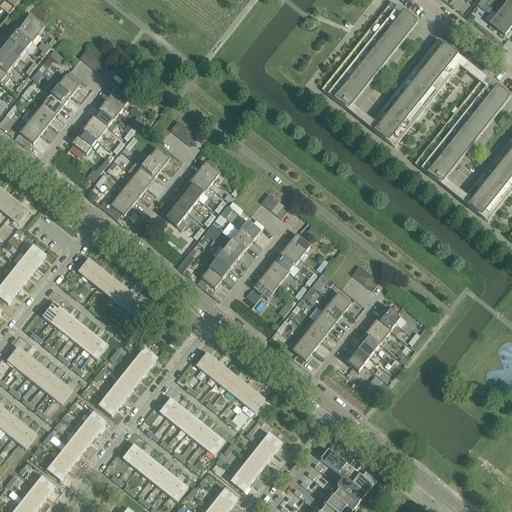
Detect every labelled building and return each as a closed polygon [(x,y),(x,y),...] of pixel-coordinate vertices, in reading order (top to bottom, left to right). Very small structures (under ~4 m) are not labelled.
[(0,0),(0,9),(1,10),(8,0),(0,0)] [(9,17),(22,0),(8,0),(1,10),(9,17)] [(412,128),(425,112),(438,95),(451,79),(459,68),(464,62),(441,44),(436,50),(420,71),(415,77),(410,83),(393,104),(389,110),(384,116),(376,126),(373,123),(353,107),(418,25),(406,15),(392,4),(378,21),(365,37),(352,53),(339,70),(326,86),(323,89),(322,91),(394,149),(395,150),(399,145),(399,144),(412,128)] [(485,5),(481,10),(486,14),(487,13),(490,15),(493,12),(485,5)] [(511,11),(506,6),(498,16),(511,27),(511,11)] [(511,28),(511,27),(498,16),(490,26),(505,38),(511,28)] [(46,29),(31,17),(24,26),(39,37),(46,29)] [(39,37),(24,26),(18,34),(33,45),(39,37)] [(33,45),(18,34),(11,42),(26,53),(33,45)] [(26,53),(11,42),(5,49),(20,61),(26,53)] [(20,61),(5,49),(0,55),(0,58),(14,69),(20,61)] [(85,65),(93,55),(88,51),(80,61),(85,65)] [(90,69),(98,59),(93,55),(85,65),(90,69)] [(14,69),(0,58),(0,71),(7,77),(14,69)] [(95,73),(103,63),(98,59),(90,69),(95,73)] [(100,77),(108,67),(103,63),(95,73),(100,77)] [(7,77),(0,71),(0,85),(4,88),(11,80),(7,77)] [(80,89),(66,78),(59,88),(72,98),(80,89)] [(488,224),(505,202),(511,193),(511,145),(503,157),(506,159),(489,180),(486,178),(477,190),(480,192),(472,202),(446,181),(511,99),(499,90),(485,79),(415,166),(488,224)] [(72,98),(59,88),(51,97),(64,108),(72,98)] [(130,103),(115,92),(110,99),(124,110),(130,103)] [(64,108),(51,97),(43,107),(57,118),(64,108)] [(124,110),(110,99),(105,106),(119,117),(124,110)] [(119,117),(105,106),(99,112),(113,123),(119,117)] [(57,118),(43,107),(36,117),(49,127),(57,118)] [(113,123),(99,112),(94,119),(108,130),(113,123)] [(49,127),(36,117),(28,126),(41,137),(49,127)] [(108,130),(94,119),(89,126),(103,137),(108,130)] [(176,137),(183,128),(178,124),(171,133),(176,137)] [(41,137),(28,126),(20,136),(24,139),(32,145),(33,147),(41,137)] [(103,137),(89,126),(83,132),(97,144),(103,137)] [(181,141),(188,132),(183,128),(176,137),(181,141)] [(97,144),(83,132),(78,139),(92,150),(97,144)] [(186,145),(194,136),(188,132),(181,141),(186,145)] [(20,136),(16,142),(27,151),(32,145),(24,139),(20,136)] [(191,149),(199,140),(194,136),(186,145),(191,149)] [(92,150),(78,139),(72,146),(78,151),(76,154),(80,157),(82,154),(86,157),(92,150)] [(170,161),(157,150),(149,160),(163,171),(170,161)] [(163,171),(149,160),(142,170),(155,180),(163,171)] [(210,160),(207,165),(214,171),(218,167),(210,160)] [(206,164),(201,171),(215,182),(220,176),(214,171),(207,165),(206,164)] [(155,180),(142,170),(137,166),(129,176),(134,179),(147,190),(155,180)] [(201,171),(195,178),(209,189),(215,182),(201,171)] [(195,178),(190,185),(204,196),(209,189),(195,178)] [(147,190),(134,179),(126,189),(140,199),(147,190)] [(190,185),(185,191),(199,203),(204,196),(190,185)] [(140,199),(126,189),(119,198),(132,209),(140,199)] [(0,210),(10,198),(0,190),(0,210)] [(199,203),(185,191),(179,198),(193,209),(199,203)] [(269,196),(261,206),(267,210),(274,200),(269,196)] [(0,212),(9,219),(19,206),(10,198),(0,210),(0,212)] [(132,209),(119,198),(111,208),(122,217),(124,219),(132,209)] [(193,209),(179,198),(174,205),(188,216),(193,209)] [(274,200),(267,210),(272,214),(279,204),(274,200)] [(279,204),(272,214),(277,218),(284,208),(279,204)] [(188,216),(174,205),(169,211),(183,223),(188,216)] [(233,205),(229,209),(239,217),(243,213),(233,205)] [(18,227),(29,214),(19,206),(9,219),(18,227)] [(111,208),(106,214),(117,223),(122,217),(111,208)] [(224,212),(221,217),(224,220),(226,221),(233,212),(228,208),(224,212)] [(284,208),(277,218),(282,222),(289,212),(284,208)] [(183,223),(169,211),(163,219),(177,230),(183,223)] [(220,217),(215,223),(222,228),(226,222),(220,217)] [(248,223),(240,232),(253,243),(261,233),(248,223)] [(312,229),(307,236),(313,241),(318,234),(312,229)] [(253,243),(240,232),(232,242),(246,253),(253,243)] [(297,237),(291,244),(306,255),(311,248),(297,237)] [(246,253),(232,242),(225,252),(238,262),(246,253)] [(214,243),(211,246),(218,251),(220,248),(214,243)] [(291,244),(286,250),(300,262),(306,255),(291,244)] [(47,258),(34,248),(26,257),(39,268),(47,258)] [(286,250),(281,257),(295,268),(300,262),(286,250)] [(238,262),(225,252),(217,261),(230,272),(238,262)] [(39,268),(26,257),(18,267),(31,278),(39,268)] [(281,257),(275,264),(289,275),(295,268),(281,257)] [(324,262),(321,267),(324,270),(326,272),(334,263),(330,259),(326,263),(324,262)] [(78,275),(88,283),(99,269),(89,261),(78,275)] [(230,272),(217,261),(210,271),(223,281),(230,272)] [(275,264),(270,270),(284,282),(289,275),(275,264)] [(31,278),(18,267),(10,277),(24,287),(31,278)] [(360,268),(352,278),(357,282),(365,273),(360,268)] [(108,277),(99,269),(88,283),(98,290),(108,277)] [(270,270),(265,277),(279,288),(284,282),(270,270)] [(223,281),(210,271),(202,281),(215,291),(223,281)] [(365,273),(357,282),(362,286),(370,277),(365,273)] [(24,287),(10,277),(3,286),(16,297),(24,287)] [(118,285),(108,277),(98,290),(107,298),(118,285)] [(265,277),(259,284),(273,295),(279,288),(265,277)] [(370,277),(362,286),(368,290),(375,281),(370,277)] [(375,281),(368,290),(373,294),(380,285),(375,281)] [(316,284),(312,289),(319,294),(324,288),(317,283),(316,284)] [(254,291),(268,302),(273,295),(259,284),(254,291)] [(128,292),(118,285),(107,298),(117,305),(128,292)] [(16,297),(3,286),(0,289),(0,300),(8,307),(16,297)] [(311,290),(306,296),(311,300),(316,293),(311,290)] [(137,300),(128,292),(117,305),(127,313),(137,300)] [(339,295),(331,305),(344,315),(352,306),(339,295)] [(147,308),(137,300),(127,313),(136,321),(147,308)] [(43,319),(50,325),(61,311),(54,305),(43,319)] [(344,315),(331,305),(323,314),(336,325),(344,315)] [(388,309),(382,316),(396,327),(402,320),(388,309)] [(61,311),(50,325),(57,330),(68,316),(61,311)] [(336,325),(323,314),(316,324),(329,335),(336,325)] [(68,316),(57,330),(63,335),(75,321),(68,316)] [(382,316),(377,323),(391,334),(396,327),(382,316)] [(75,321),(63,335),(70,341),(81,327),(75,321)] [(377,323),(371,329),(385,341),(391,334),(377,323)] [(329,335),(316,324),(308,334),(321,344),(329,335)] [(81,327),(70,341),(77,346),(88,332),(81,327)] [(371,329),(366,336),(380,347),(385,341),(371,329)] [(88,332),(77,346),(83,351),(94,337),(88,332)] [(321,344),(308,334),(300,343),(313,354),(321,344)] [(366,336),(361,343),(375,354),(380,347),(366,336)] [(94,337),(83,351),(90,357),(101,343),(94,337)] [(101,343),(90,357),(97,363),(108,349),(101,343)] [(313,354),(300,343),(292,353),(306,364),(313,354)] [(361,343),(355,349),(369,361),(375,354),(361,343)] [(355,349),(350,356),(364,367),(369,361),(355,349)] [(19,350),(7,364),(14,369),(26,355),(19,350)] [(145,350),(137,360),(150,371),(158,361),(145,350)] [(26,355),(14,369),(21,375),(32,361),(26,355)] [(196,369),(206,377),(217,363),(207,356),(196,369)] [(344,363),(358,374),(364,367),(350,356),(344,363)] [(150,371),(137,360),(129,370),(143,380),(150,371)] [(32,361),(21,375),(28,380),(39,366),(32,361)] [(227,371),(217,363),(206,377),(216,384),(227,371)] [(39,366),(28,380),(35,385),(46,371),(39,366)] [(143,380),(129,370),(122,379),(135,390),(143,380)] [(46,371),(35,385),(41,391),(53,377),(46,371)] [(236,379),(227,371),(216,384),(225,392),(236,379)] [(53,377),(41,391),(48,396),(59,382),(53,377)] [(135,390),(122,379),(114,389),(127,399),(135,390)] [(246,386),(236,379),(225,392),(235,400),(246,386)] [(59,382),(48,396),(55,402),(66,387),(59,382)] [(255,394),(246,386),(235,400),(245,407),(255,394)] [(66,387),(55,402),(62,407),(73,393),(66,387)] [(127,399),(114,389),(106,398),(120,409),(127,399)] [(265,402),(255,394),(245,407),(255,415),(265,402)] [(120,409),(106,398),(98,408),(112,419),(120,409)] [(160,415),(167,420),(178,406),(171,401),(160,415)] [(185,412),(178,406),(167,420),(173,426),(185,412)] [(3,411),(0,414),(0,428),(10,416),(3,411)] [(191,417),(185,412),(173,426),(180,431),(191,417)] [(107,425),(93,414),(86,424),(99,435),(107,425)] [(10,416),(0,428),(0,430),(6,435),(17,421),(10,416)] [(198,423),(191,417),(180,431),(187,437),(198,423)] [(17,421),(6,435),(12,441),(24,427),(17,421)] [(198,423),(187,437),(194,442),(205,428),(198,423)] [(99,435),(86,424),(78,434),(91,444),(99,435)] [(19,446),(30,432),(24,427),(12,441),(10,444),(17,449),(19,446)] [(205,428),(194,442),(200,447),(212,433),(205,428)] [(30,432),(19,446),(26,452),(37,438),(30,432)] [(212,433),(200,447),(207,453),(218,439),(212,433)] [(91,444),(78,434),(70,443),(84,454),(91,444)] [(269,436),(262,445),(261,445),(275,456),(283,446),(269,436)] [(218,439),(207,453),(214,458),(225,444),(218,439)] [(84,454),(70,443),(63,453),(76,464),(84,454)] [(275,456),(261,445),(254,455),(267,466),(275,456)] [(123,461),(130,466),(141,452),(134,447),(123,461)] [(141,452),(130,466),(137,472),(148,458),(141,452)] [(351,470),(328,452),(321,462),(343,480),(351,470)] [(76,464),(63,453),(55,463),(68,473),(76,464)] [(267,466),(254,455),(246,465),(259,475),(267,466)] [(148,458),(137,472),(143,477),(154,463),(148,458)] [(68,473),(55,463),(47,473),(61,483),(68,473)] [(154,463),(143,477),(150,483),(161,469),(154,463)] [(259,475),(246,465),(239,474),(252,485),(259,475)] [(161,469),(150,483),(157,488),(168,474),(161,469)] [(373,488),(351,470),(343,480),(344,480),(366,497),(373,488)] [(168,474),(157,488),(164,493),(175,479),(168,474)] [(252,485),(239,474),(231,484),(244,495),(252,485)] [(56,489),(42,479),(34,489),(48,499),(56,489)] [(175,479),(164,493),(170,499),(181,485),(175,479)] [(366,497),(344,480),(338,488),(359,505),(366,497)] [(181,485),(170,499),(177,504),(188,490),(181,485)] [(354,511),(359,505),(338,488),(337,488),(339,490),(333,498),(331,496),(350,511),(354,511)] [(48,499),(34,489),(27,498),(40,509),(48,499)] [(225,491),(217,501),(231,511),(238,502),(225,491)] [(350,511),(331,496),(324,505),(333,511),(350,511)] [(37,511),(40,509),(27,498),(19,508),(24,511),(37,511)] [(230,511),(231,511),(217,501),(210,511),(211,511),(230,511)]
